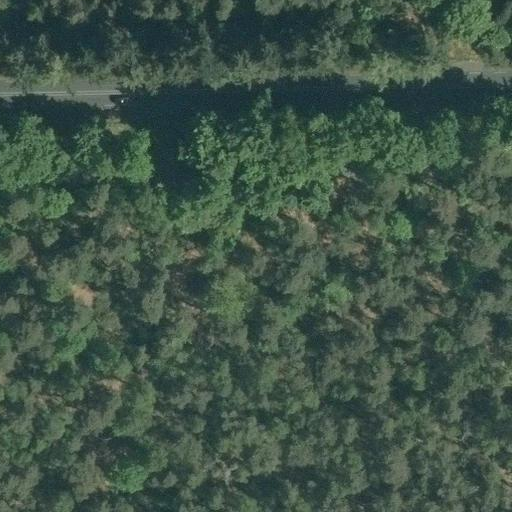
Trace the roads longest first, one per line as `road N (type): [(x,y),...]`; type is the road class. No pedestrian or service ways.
road 1 (primary): [(0,96),(511,83)]
road 2 (unclassified): [(511,142),(0,151)]
